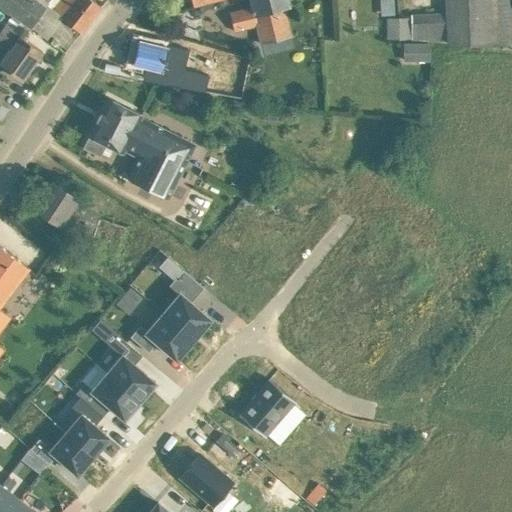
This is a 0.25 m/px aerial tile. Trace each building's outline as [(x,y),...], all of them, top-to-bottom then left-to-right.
[(0,0),(0,6),(32,29),(49,4),(43,0),(0,0)] [(48,0),(55,5),(52,8),(66,20),(81,32),(101,7),(92,0),(48,0)] [(192,0),(194,6),(216,0),(250,0),(252,7),(230,12),(234,31),(257,25),(261,43),(291,36),(284,6),(289,5),(288,0),(192,0)] [(393,0),(378,0),(379,14),(394,14),(393,0)] [(491,45),(491,44),(511,46),(510,18),(510,6),(509,0),(445,0),(446,13),(412,15),(412,18),(412,39),(491,45)] [(412,18),(398,18),(399,39),(412,39),(412,18)] [(0,61),(0,64),(22,80),(43,52),(19,35),(19,36),(13,31),(4,25),(0,30),(0,39),(10,47),(0,61)] [(167,46),(137,39),(132,63),(154,68),(151,81),(206,91),(210,74),(185,69),(190,49),(167,44),(167,46)] [(430,43),(404,43),(404,61),(430,61),(430,43)] [(90,135),(84,146),(100,155),(106,143),(123,151),(124,149),(139,156),(128,177),(184,205),(202,168),(187,160),(195,144),(141,116),(142,113),(108,96),(88,134),(90,135)] [(251,184),(241,180),(238,190),(247,194),(251,184)] [(89,245),(116,254),(125,226),(100,217),(102,214),(53,181),(36,208),(60,224),(78,236),(82,230),(92,237),(89,245)] [(0,356),(5,351),(2,349),(2,348),(0,346),(0,327),(9,315),(0,308),(0,305),(29,267),(0,244),(0,356)] [(182,269),(174,279),(195,297),(204,287),(182,269)] [(142,296),(130,286),(125,292),(137,303),(142,296)] [(179,294),(163,312),(192,337),(209,318),(191,302),(180,293),(179,294)] [(140,324),(131,335),(147,350),(156,340),(176,357),(192,337),(163,312),(147,330),(140,324)] [(107,325),(99,335),(115,349),(124,339),(107,325)] [(122,353),(107,370),(140,400),(156,382),(122,353)] [(84,381),(75,392),(98,411),(106,402),(124,418),(140,400),(107,370),(91,388),(84,381)] [(270,378),(239,413),(265,436),(296,400),(270,378)] [(83,414),(67,432),(94,456),(110,438),(83,414)] [(220,429),(207,444),(225,461),(239,446),(220,429)] [(67,432),(50,451),(78,475),(94,456),(67,432)] [(202,452),(181,475),(214,504),(234,481),(202,452)] [(47,463),(42,458),(34,468),(39,472),(44,467),(47,463)] [(1,484),(0,485),(0,511),(9,511),(20,498),(9,490),(16,481),(8,475),(1,484)] [(318,483),(305,498),(313,505),(326,490),(318,483)] [(37,511),(20,498),(9,511),(37,511)] [(169,511),(158,502),(149,511),(169,511)]
